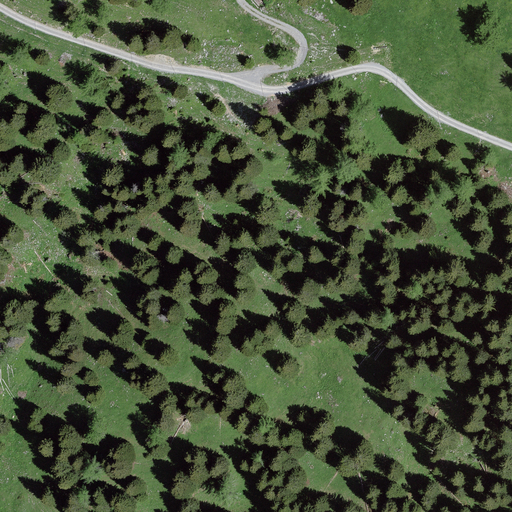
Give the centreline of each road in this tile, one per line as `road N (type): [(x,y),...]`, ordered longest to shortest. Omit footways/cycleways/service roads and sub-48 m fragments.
road 1 (track): [(0,3),(123,56),(256,88),(376,68),(431,112),(511,147)]
road 2 (track): [(234,80),(303,53),(297,34),(241,0)]
